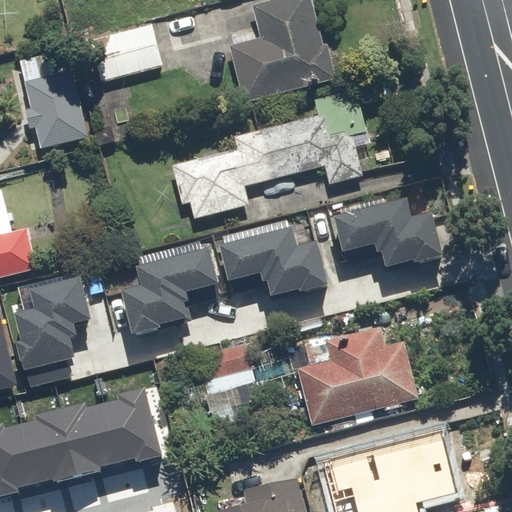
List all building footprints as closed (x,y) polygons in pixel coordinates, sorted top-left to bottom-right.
[(229,47),(244,105),(337,82),(328,45),(322,46),(310,0),(282,0),(252,8),(260,39),(229,47)] [(88,42),(99,85),(163,69),(153,27),(88,42)] [(35,131),(38,151),(89,142),(71,46),(19,55),(30,111),(23,112),(27,133),(35,131)] [(190,208),(194,222),(249,209),(245,190),(324,172),(328,189),(361,181),(351,135),(337,138),(332,118),(231,141),(233,151),(172,165),(182,210),(190,208)] [(334,221),(343,258),(375,251),(377,259),(383,258),(387,273),(443,260),(433,218),(412,223),(407,204),(334,221)] [(0,282),(38,273),(27,230),(1,236),(0,233),(0,282)] [(220,251),(229,287),(259,280),(261,288),(267,286),(271,303),(327,290),(316,246),(295,251),(291,234),(220,251)] [(121,294),(131,338),(191,325),(187,309),(190,309),(188,299),(220,292),(213,256),(137,272),(141,290),(121,294)] [(15,348),(22,376),(76,363),(73,350),(83,347),(80,333),(90,330),(79,283),(31,294),(36,315),(16,319),(22,346),(15,348)] [(0,395),(19,391),(0,308),(0,395)] [(297,372),(311,429),(418,403),(404,345),(386,350),(381,330),(322,344),(327,365),(297,372)] [(251,344),(197,358),(208,399),(261,385),(251,344)] [(66,406),(82,476),(98,471),(96,465),(139,455),(141,462),(164,456),(148,386),(116,393),(118,401),(90,407),(88,401),(66,406)] [(0,423),(0,495),(16,491),(15,485),(55,476),(56,482),(82,476),(66,406),(34,413),(36,421),(4,429),(3,423),(0,423)] [(319,463),(331,511),(415,511),(413,503),(460,492),(445,432),(319,463)] [(302,511),(294,481),(238,496),(241,509),(229,511),(302,511)] [(178,511),(175,499),(151,504),(153,511),(148,511),(178,511)]
